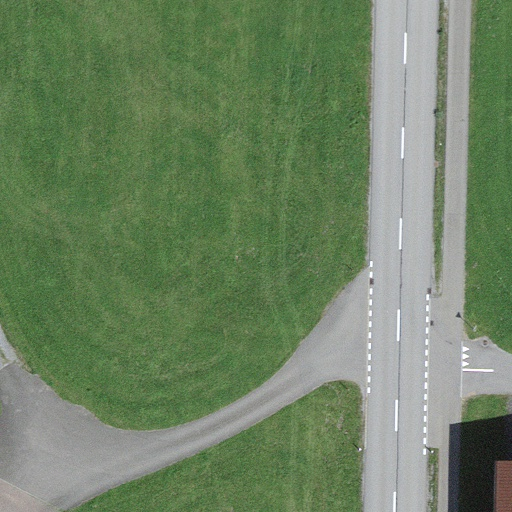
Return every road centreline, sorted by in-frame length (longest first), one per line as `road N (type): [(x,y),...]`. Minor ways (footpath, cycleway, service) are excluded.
road 1 (secondary): [(395,511),(409,0)]
road 2 (track): [(75,467),(0,355)]
